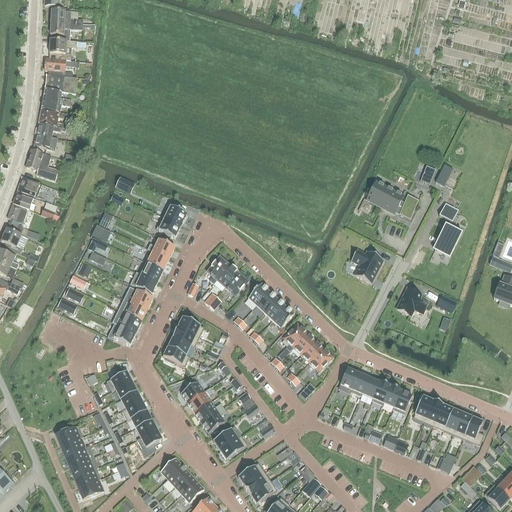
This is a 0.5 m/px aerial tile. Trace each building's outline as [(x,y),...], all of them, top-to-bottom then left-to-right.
[(44,0),(44,8),(63,9),(63,6),(61,6),(60,0),(44,0)] [(51,13),(51,24),(82,26),(82,22),(70,21),(70,13),(51,13)] [(50,42),(50,43),(67,43),(67,40),(68,37),(69,38),(70,32),(82,32),(82,26),(51,24),(50,37),(50,38),(50,39),(50,41),(50,42)] [(49,56),(49,61),(70,62),(71,56),(65,56),(65,50),(76,50),(76,44),(67,43),(50,43),(49,55),(49,56)] [(45,61),(44,73),(50,73),(50,77),(64,79),(64,74),(65,69),(75,69),(75,63),(70,63),(70,62),(49,61),(46,61),(45,61)] [(44,91),(44,93),(61,95),(75,97),(77,80),(72,79),(64,79),(50,77),(46,77),(46,79),(45,89),(44,89),(44,91)] [(44,93),(41,111),(58,114),(59,115),(61,107),(70,109),(71,101),(60,100),(61,95),(44,93)] [(41,111),(38,125),(56,129),(61,130),(65,131),(70,131),(71,124),(67,124),(67,125),(61,124),(60,125),(57,124),(57,120),(68,122),(69,116),(59,115),(58,114),(41,111)] [(38,125),(36,135),(51,139),(52,133),(60,135),(61,130),(56,129),(38,125)] [(36,135),(34,148),(54,153),(57,140),(51,139),(36,135)] [(47,169),(51,158),(31,152),(25,169),(37,173),(36,177),(55,184),(58,173),(47,169)] [(65,156),(64,163),(74,166),(75,158),(65,156)] [(444,167),(435,184),(444,188),(452,171),(444,167)] [(426,168),(420,183),(429,186),(435,172),(426,168)] [(120,178),(116,188),(123,192),(130,195),(135,186),(128,182),(120,178)] [(22,179),(18,192),(37,199),(40,192),(42,186),(22,179)] [(401,203),(403,198),(376,184),(370,195),(370,196),(371,195),(372,196),(369,202),(378,207),(379,204),(385,207),(384,208),(384,209),(385,210),(385,211),(386,211),(387,212),(394,215),(396,212),(400,214),(399,217),(410,221),(418,202),(407,197),(404,204),(401,203)] [(42,186),(40,192),(50,196),(52,191),(52,190),(42,186)] [(17,194),(13,205),(33,213),(36,207),(31,205),(33,200),(28,198),(17,194)] [(114,196),(111,202),(121,207),(124,201),(114,196)] [(48,203),(45,209),(56,213),(58,207),(48,203)] [(10,221),(6,230),(15,234),(20,236),(21,236),(23,230),(21,229),(22,226),(27,213),(12,207),(8,218),(7,220),(10,221)] [(162,219),(180,228),(186,216),(168,207),(162,219)] [(52,222),(54,215),(43,210),(40,217),(52,222)] [(445,227),(434,248),(436,249),(436,250),(451,257),(462,236),(453,232),(455,227),(459,219),(456,217),(443,210),(438,218),(450,224),(447,228),(445,227)] [(180,228),(162,219),(156,231),(175,240),(180,228)] [(109,224),(102,220),(98,226),(106,230),(109,224)] [(96,227),(91,238),(94,239),(100,228),(96,227)] [(6,230),(1,243),(4,245),(2,249),(4,250),(16,255),(19,256),(21,251),(15,248),(20,236),(15,234),(6,230)] [(27,232),(25,237),(37,242),(39,236),(27,232)] [(100,244),(93,240),(89,247),(93,249),(95,245),(99,247),(100,244)] [(169,261),(174,250),(158,242),(155,249),(150,246),(147,251),(152,254),(153,254),(169,261)] [(497,244),(495,251),(501,253),(503,246),(497,244)] [(0,252),(0,263),(16,271),(18,267),(12,264),(16,255),(4,250),(2,254),(0,252)] [(354,277),(371,286),(371,285),(383,262),(383,263),(384,262),(366,253),(366,254),(365,256),(357,252),(357,251),(350,263),(351,263),(359,267),(354,277)] [(99,257),(92,253),(89,260),(96,264),(99,257)] [(163,273),(169,261),(153,254),(152,254),(147,265),(163,273)] [(206,274),(213,279),(209,283),(213,286),(216,282),(230,267),(219,258),(206,274)] [(492,258),(489,266),(497,269),(500,261),(492,258)] [(28,260),(25,265),(32,268),(35,263),(31,261),(28,260)] [(0,263),(0,275),(6,278),(11,280),(13,276),(13,277),(16,271),(0,263)] [(511,265),(505,263),(502,271),(510,274),(511,269),(511,265)] [(147,265),(145,264),(139,276),(141,277),(157,285),(163,273),(147,265)] [(83,265),(78,274),(84,277),(88,268),(83,265)] [(230,267),(216,282),(225,289),(238,274),(237,274),(238,273),(231,267),(230,268),(230,267)] [(238,274),(225,289),(235,298),(248,283),(238,274)] [(136,275),(130,286),(151,297),(157,285),(141,277),(139,276),(136,275)] [(82,282),(73,278),(70,284),(79,288),(82,282)] [(493,301),(499,303),(507,306),(511,308),(511,280),(504,278),(501,287),(499,286),(493,301)] [(4,291),(8,293),(16,297),(19,291),(11,286),(10,286),(0,280),(0,297),(1,297),(4,291)] [(10,286),(11,286),(20,291),(21,291),(23,286),(13,281),(10,286)] [(187,296),(192,299),(198,288),(192,285),(187,296)] [(256,308),(269,293),(261,285),(247,300),(256,308)] [(129,289),(123,301),(147,312),(153,300),(131,290),(129,289)] [(69,290),(65,297),(73,301),(77,293),(69,290)] [(421,297),(407,290),(396,311),(410,318),(414,312),(422,316),(428,305),(419,300),(421,297)] [(264,315),(278,300),(269,293),(256,308),(264,315)] [(216,299),(212,296),(204,305),(209,308),(216,299)] [(216,299),(209,308),(213,312),(221,303),(216,299)] [(272,323),(286,308),(278,300),(264,315),(272,323)] [(58,308),(67,312),(70,305),(61,301),(58,308)] [(123,301),(118,313),(141,324),(147,312),(123,301)] [(439,303),(436,308),(451,316),(453,310),(439,303)] [(286,308),(272,323),(280,331),(294,316),(286,308)] [(118,313),(112,324),(114,325),(117,327),(119,328),(135,336),(141,324),(118,313)] [(194,323),(186,319),(185,321),(182,319),(177,329),(199,340),(204,330),(193,325),(194,323)] [(238,328),(242,323),(238,319),(233,324),(238,328)] [(242,323),(238,328),(242,332),(246,327),(242,323)] [(114,325),(107,339),(113,342),(113,340),(114,340),(130,348),(135,336),(119,328),(117,327),(114,325)] [(307,335),(297,326),(283,341),(289,346),(286,350),(289,354),(293,350),(307,335)] [(190,348),(194,350),(199,340),(177,329),(172,339),(190,348)] [(258,338),(254,334),(250,338),(254,342),(258,338)] [(307,335),(293,350),(301,357),(315,343),(307,335)] [(258,338),(254,342),(258,347),(263,342),(258,338)] [(168,348),(167,349),(186,358),(186,357),(190,348),(172,339),(168,348)] [(315,343),(301,357),(309,365),(323,350),(315,343)] [(186,358),(167,349),(162,359),(166,360),(165,362),(173,366),(174,364),(184,369),(189,359),(186,357),(186,358)] [(323,350),(309,365),(319,374),(332,360),(323,350)] [(275,369),(279,364),(275,360),(271,364),(275,369)] [(279,364),(275,369),(279,373),(283,368),(279,364)] [(347,370),(338,391),(350,396),(351,394),(350,394),(358,375),(347,370)] [(126,374),(122,376),(120,372),(112,376),(114,380),(110,382),(110,383),(115,392),(131,384),(126,374)] [(291,384),(295,379),(291,375),(287,380),(291,384)] [(368,380),(358,375),(350,394),(351,394),(361,399),(362,396),(361,396),(368,380)] [(90,378),(86,380),(89,388),(97,384),(94,377),(90,378)] [(295,379),(291,384),(295,388),(299,384),(295,379)] [(379,384),(368,380),(361,396),(362,396),(372,401),(379,384)] [(383,405),(390,388),(379,383),(379,384),(372,401),(371,403),(382,408),(383,405)] [(120,402),(136,393),(131,384),(115,392),(120,401),(120,402)] [(204,394),(197,384),(198,384),(197,384),(190,388),(189,387),(183,392),(183,393),(180,395),(180,396),(181,396),(187,405),(204,394)] [(401,393),(401,392),(390,388),(383,405),(393,410),(394,410),(401,393)] [(211,404),(207,398),(212,395),(209,390),(204,394),(187,405),(194,415),(211,404)] [(305,390),(298,398),(304,403),(311,396),(305,390)] [(125,411),(141,403),(136,394),(137,394),(136,393),(120,402),(125,411)] [(404,417),(412,398),(401,393),(394,410),(393,410),(392,412),(404,417)] [(245,394),(237,401),(242,407),(250,400),(245,394)] [(412,420),(423,425),(432,402),(422,398),(412,420)] [(432,402),(423,425),(433,429),(442,407),(443,407),(432,402)] [(127,423),(130,422),(130,421),(147,413),(146,412),(141,403),(125,411),(121,413),(127,423)] [(223,410),(220,406),(215,410),(211,404),(194,415),(201,425),(223,410)] [(452,411),(443,407),(442,407),(433,429),(443,433),(452,411)] [(259,413),(255,408),(245,416),(249,421),(259,413)] [(201,425),(208,435),(207,435),(208,436),(225,424),(225,423),(224,424),(221,418),(226,414),(223,410),(201,425)] [(452,411),(443,433),(453,437),(462,415),(452,411)] [(135,431),(152,422),(151,422),(147,413),(130,421),(130,422),(135,431)] [(462,415),(453,437),(463,442),(472,419),(462,415)] [(483,424),(472,419),(463,442),(479,448),(484,437),(478,434),(483,424)] [(135,431),(140,440),(140,441),(157,432),(152,423),(152,422),(135,431)] [(80,440),(81,440),(83,439),(78,428),(56,437),(60,448),(80,440)] [(275,434),(271,428),(261,435),(264,441),(275,434)] [(219,453),(237,441),(237,440),(230,431),(213,443),(219,453)] [(157,432),(140,441),(140,440),(137,442),(142,452),(162,442),(157,432)] [(371,443),(373,444),(377,434),(372,432),(370,436),(368,441),(371,443)] [(505,435),(500,440),(505,444),(509,439),(505,435)] [(241,438),(237,440),(237,441),(219,453),(226,463),(248,448),(241,438)] [(387,438),(383,448),(393,452),(397,442),(387,438)] [(85,450),(81,440),(80,440),(60,448),(65,459),(85,450)] [(397,442),(393,452),(398,454),(403,444),(397,442)] [(69,469),(94,459),(89,448),(85,450),(65,459),(69,469)] [(501,457),(504,453),(498,448),(495,451),(501,457)] [(288,450),(283,453),(287,458),(292,455),(288,450)] [(495,463),(489,457),(486,461),(492,467),(495,463)] [(96,470),(96,471),(98,470),(94,459),(69,469),(74,480),(96,470)] [(182,468),(175,460),(160,474),(167,482),(182,468)] [(442,467),(440,472),(449,475),(452,467),(444,464),(443,466),(442,467)] [(124,465),(116,469),(118,474),(126,471),(124,465)] [(243,488),(244,489),(264,474),(258,465),(237,479),(244,488),(243,488)] [(305,467),(299,473),(302,476),(308,470),(305,467)] [(483,476),(486,473),(480,467),(477,471),(483,476)] [(167,482),(174,489),(189,476),(182,468),(167,482)] [(98,482),(101,481),(96,471),(96,470),(74,480),(78,490),(98,482)] [(0,471),(0,498),(13,485),(0,471)] [(126,471),(118,474),(120,479),(128,476),(126,471)] [(305,477),(310,482),(315,477),(310,472),(305,477)] [(468,473),(466,476),(475,483),(478,480),(470,473),(468,473)] [(250,498),(270,483),(264,474),(244,489),(250,498)] [(174,489),(182,497),(196,483),(189,476),(174,489)] [(305,489),(308,492),(316,483),(313,480),(305,489)] [(511,486),(506,481),(497,490),(509,502),(511,498),(511,486)] [(98,482),(78,490),(83,501),(103,493),(98,482)] [(182,497),(189,505),(204,491),(196,483),(182,497)] [(277,493),(270,483),(250,498),(256,507),(277,493)] [(464,484),(460,488),(466,494),(470,489),(464,484)] [(497,490),(494,487),(484,497),(499,511),(509,502),(497,490)] [(320,488),(314,496),(321,502),(328,494),(320,488)] [(446,508),(449,505),(444,499),(440,503),(446,508)] [(212,511),(216,509),(208,500),(194,511),(212,511)] [(284,511),(289,507),(280,500),(269,511),(284,511)] [(126,502),(120,507),(124,511),(130,506),(126,502)] [(437,502),(433,506),(439,511),(440,511),(444,508),(437,502)] [(469,511),(488,511),(478,503),(469,511)]
